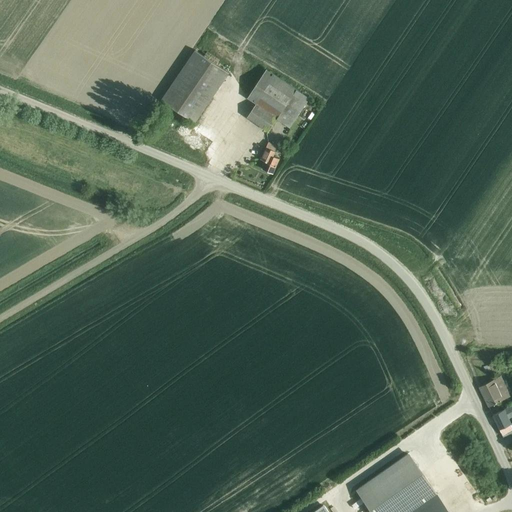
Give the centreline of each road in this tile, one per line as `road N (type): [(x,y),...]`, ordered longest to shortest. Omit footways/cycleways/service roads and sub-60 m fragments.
road 1 (tertiary): [(511,479),(439,324),(405,273),(367,243),(0,89)]
road 2 (track): [(0,318),(176,211),(211,178)]
